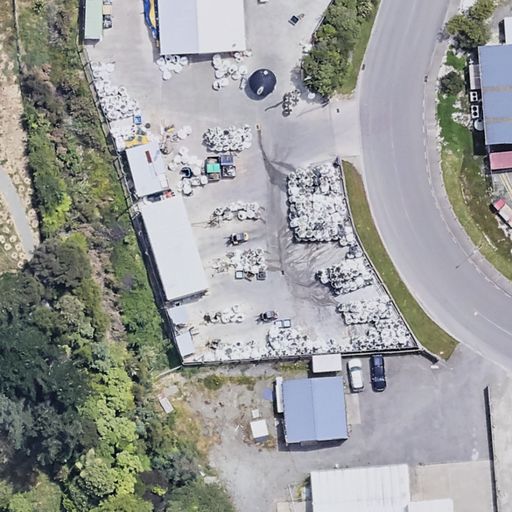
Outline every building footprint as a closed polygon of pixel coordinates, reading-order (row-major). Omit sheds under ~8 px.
[(246,52),(242,0),(161,0),(166,58),(246,52)] [(511,42),(480,47),(492,141),(511,138),(511,42)] [(169,189),(158,144),(125,152),(137,197),(169,189)] [(511,166),(511,150),(490,152),(492,168),(511,166)] [(210,291),(184,199),(144,211),(170,303),(210,291)] [(352,382),(289,385),(291,443),(355,440),(352,382)] [(418,470),(312,475),(314,511),(462,511),(462,503),(420,505),(418,470)]
